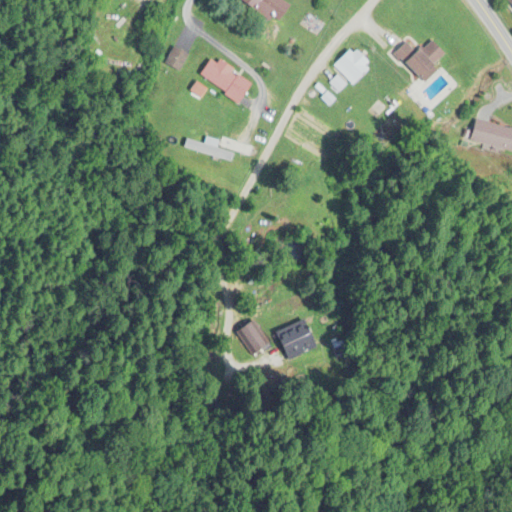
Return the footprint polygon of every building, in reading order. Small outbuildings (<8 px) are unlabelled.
[(239,0),(267,21),(272,15),(279,21),(292,6),(284,0),(239,0)] [(446,54),(431,41),(419,54),(406,42),(393,55),(421,81),(446,54)] [(178,73),(188,56),(173,48),(163,64),(178,73)] [(333,68),(352,87),(372,67),(353,48),(333,68)] [(252,84),(212,58),(199,77),(239,104),(252,84)] [(206,90),(195,84),(190,93),(201,99),(206,90)] [(511,152),(511,129),(474,121),(469,143),(511,152)] [(183,151),(230,162),(233,153),(217,149),(219,142),(205,139),(204,144),(186,140),(183,151)] [(268,347),(255,323),(240,331),(254,355),(268,347)] [(281,339),(289,357),(316,344),(307,327),(281,339)]
